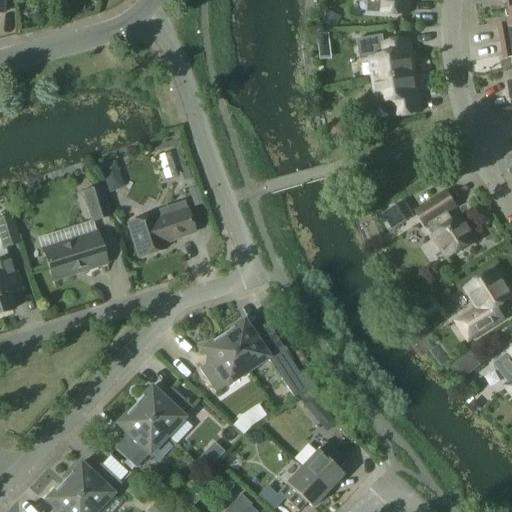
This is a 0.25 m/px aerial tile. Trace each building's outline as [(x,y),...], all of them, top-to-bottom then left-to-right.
[(368,0),(369,0),(383,2),(382,14),(408,15),(408,0),(368,0)] [(501,42),(511,40),(511,10),(506,12),(509,27),(498,29),(501,42)] [(317,35),(319,46),(330,45),(329,34),(317,35)] [(375,83),(414,76),(408,39),(383,44),(379,44),(375,46),(372,49),(370,54),(370,58),(375,83)] [(511,40),(501,42),(503,55),(511,53),(511,40)] [(375,83),(378,104),(392,102),(395,117),(420,113),(414,76),(375,83)] [(169,152),(163,154),(158,156),(162,168),(173,164),(169,152)] [(83,193),(92,221),(93,222),(110,216),(101,188),(83,193)] [(447,193),(417,211),(426,225),(427,225),(433,235),(433,236),(448,259),(477,240),(463,217),(454,223),(448,213),(456,207),(447,193)] [(405,199),(383,213),(393,228),(414,215),(405,199)] [(128,224),(139,258),(165,249),(163,243),(195,233),(187,210),(186,210),(183,203),(160,210),(162,218),(156,220),(155,216),(128,224)] [(11,217),(0,220),(0,236),(4,248),(19,244),(11,217)] [(43,250),(52,281),(70,276),(69,273),(80,270),(81,272),(95,268),(95,265),(105,262),(105,264),(106,264),(97,233),(43,250)] [(0,314),(13,311),(8,295),(22,291),(11,259),(0,262),(0,314)] [(511,295),(495,269),(465,288),(478,309),(457,323),(469,341),(504,319),(498,308),(511,298),(511,295)] [(247,372),(267,359),(294,398),(313,385),(305,373),(301,375),(296,367),(294,368),(281,349),(283,348),(266,323),(251,334),(247,333),(248,328),(243,321),(222,335),(247,372)] [(247,372),(222,335),(201,349),(206,356),(211,357),(210,361),(199,369),(215,393),(226,386),(247,372)] [(506,387),(511,394),(511,349),(508,352),(510,354),(497,365),(511,383),(506,387)] [(134,406),(166,437),(184,418),(183,418),(192,408),(171,388),(162,398),(157,399),(157,394),(151,388),(134,406)] [(312,396),(306,401),(302,404),(318,423),(328,415),(312,396)] [(134,406),(117,424),(123,430),(128,430),(128,434),(115,448),(136,469),(149,455),(166,437),(134,406)] [(242,436),(251,427),(240,417),(232,426),(242,436)] [(327,492),(343,476),(337,471),(345,462),(325,443),(301,468),(327,492)] [(206,472),(215,462),(204,452),(195,462),(206,472)] [(63,482),(94,511),(96,511),(113,494),(112,494),(121,484),(100,464),(91,474),(86,475),(86,470),(80,464),(63,482)] [(327,492),(301,468),(278,493),(298,511),(307,503),(312,508),(327,492)] [(94,511),(63,482),(46,501),(52,506),(57,506),(57,510),(55,511),(94,511)] [(255,511),(250,506),(251,505),(241,495),(224,511),(255,511)] [(166,511),(156,502),(149,509),(151,511),(166,511)]
